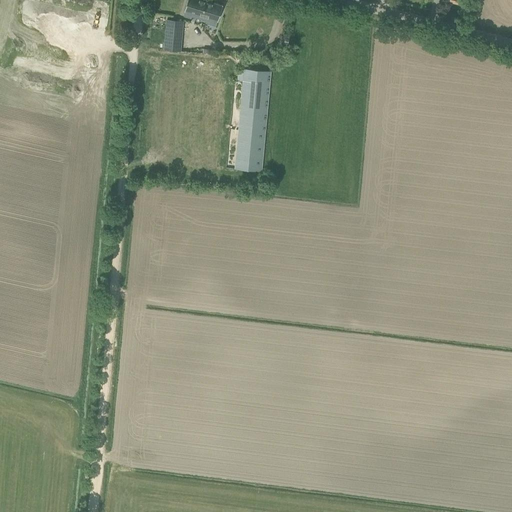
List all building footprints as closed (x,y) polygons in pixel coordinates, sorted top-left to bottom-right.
[(0,0),(0,51),(76,67),(82,38),(0,22),(0,8),(87,25),(91,0),(0,0)] [(208,0),(188,0),(183,16),(190,18),(191,16),(205,20),(206,16),(218,20),(223,4),(208,0)] [(180,51),(182,31),(183,21),(167,19),(164,49),(180,51)] [(288,44),(289,37),(279,35),(278,43),(288,44)] [(0,64),(0,115),(71,130),(81,82),(0,64)] [(243,80),(235,168),(262,171),(271,71),(244,68),(244,71),(239,70),(238,80),(243,80)]
